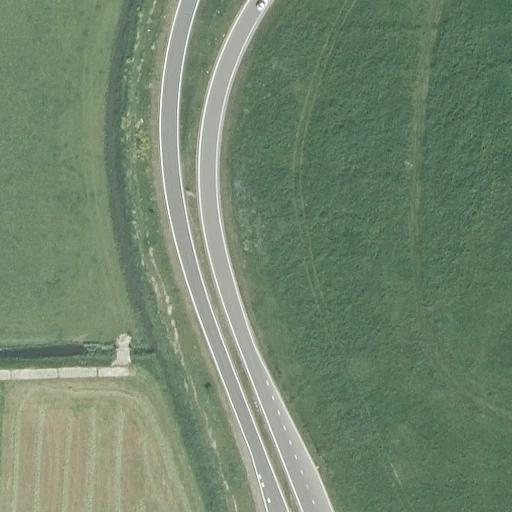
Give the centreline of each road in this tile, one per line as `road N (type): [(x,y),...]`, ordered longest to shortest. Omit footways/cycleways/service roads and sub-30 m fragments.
road 1 (trunk): [(308,511),(222,280),(207,190),(216,91),(259,0)]
road 2 (trunk): [(189,0),(171,92),(174,194),(209,325),(277,511)]
road 3 (track): [(0,376),(123,371),(121,340)]
